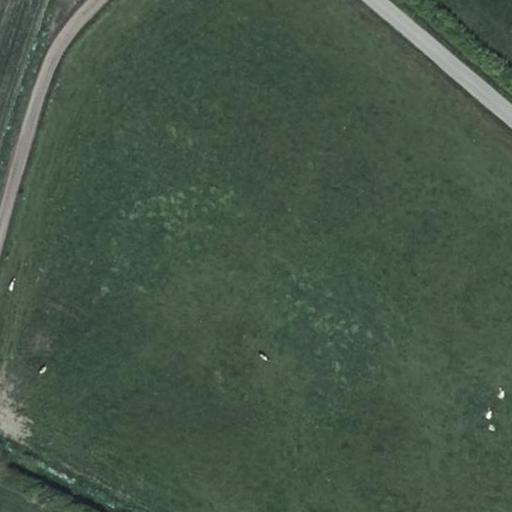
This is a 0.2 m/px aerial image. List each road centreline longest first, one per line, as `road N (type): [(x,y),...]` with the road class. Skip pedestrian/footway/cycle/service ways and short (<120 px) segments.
road 1 (track): [(81,0),(36,77),(0,212)]
road 2 (unclassified): [(511,107),(387,0)]
road 3 (track): [(0,440),(143,511)]
